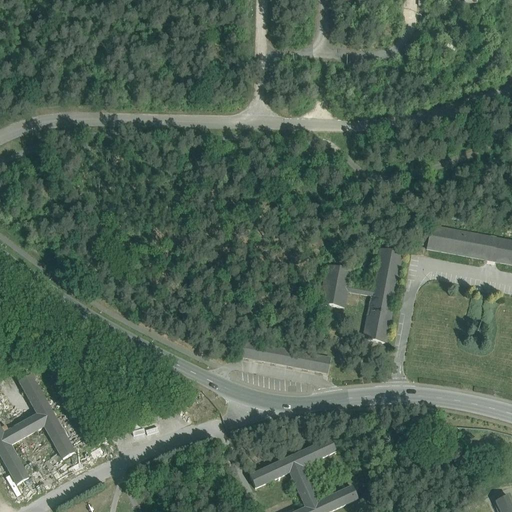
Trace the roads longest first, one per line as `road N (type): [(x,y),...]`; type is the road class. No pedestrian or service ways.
road 1 (tertiary): [(511,413),(399,396),(290,406),(259,401),(200,378),(75,308),(0,254)]
road 2 (unclassified): [(0,139),(85,119),(370,126),(511,96)]
